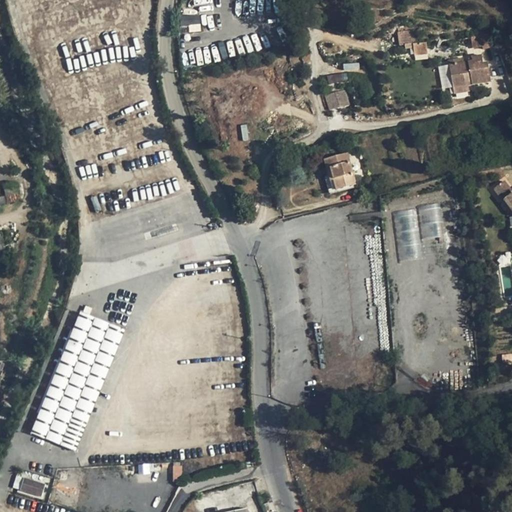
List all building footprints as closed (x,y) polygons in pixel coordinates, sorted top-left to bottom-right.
[(201,31),(199,15),(184,16),(186,32),(201,31)] [(419,41),(417,29),(397,31),(398,43),(419,41)] [(432,34),(423,32),(422,39),(431,40),(432,34)] [(495,45),(492,32),(481,35),(482,45),(483,48),(495,45)] [(482,45),(481,35),(471,37),(473,47),(482,45)] [(427,42),(413,44),(414,55),(428,53),(427,42)] [(469,86),(491,82),(487,62),(483,63),(481,55),(472,56),(473,60),(463,62),(463,58),(453,60),(454,64),(449,65),(454,88),(469,86)] [(344,73),(327,76),(329,83),(345,80),(344,73)] [(469,86),(454,88),(455,95),(470,92),(469,86)] [(340,106),(335,92),(326,95),(331,109),(340,106)] [(240,125),(243,141),(249,140),(246,124),(240,125)] [(333,153),(331,144),(323,147),(325,156),(333,153)] [(347,154),(325,160),(334,192),(356,186),(347,154)] [(169,193),(180,189),(177,179),(165,183),(169,193)] [(511,191),(504,181),(495,189),(511,210),(511,191)] [(13,195),(11,185),(11,183),(4,184),(5,196),(13,195)] [(96,196),(91,198),(96,211),(101,209),(96,196)] [(439,205),(418,207),(422,238),(442,236),(439,205)] [(395,212),(399,259),(420,257),(415,210),(395,212)] [(0,233),(0,232),(0,273),(9,272),(0,233)] [(475,264),(463,267),(465,276),(477,273),(475,264)] [(75,451),(124,330),(79,312),(30,433),(75,451)] [(16,476),(13,490),(41,497),(45,483),(16,476)]
